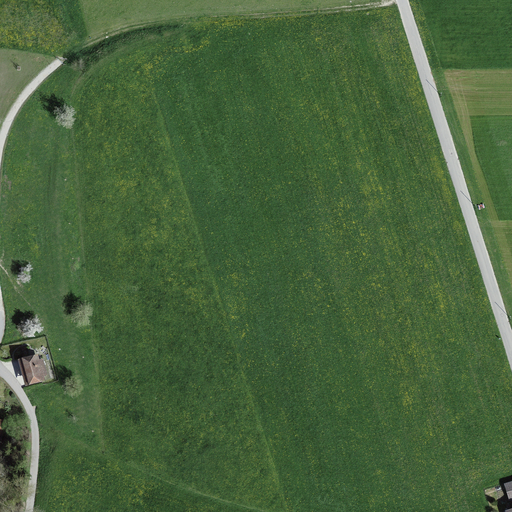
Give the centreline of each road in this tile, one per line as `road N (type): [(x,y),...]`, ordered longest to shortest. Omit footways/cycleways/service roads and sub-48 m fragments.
road 1 (track): [(0,160),(8,115),(56,62),(105,35),(394,0)]
road 2 (tertiary): [(511,350),(401,0)]
road 3 (unclassified): [(0,370),(34,429),(27,511)]
